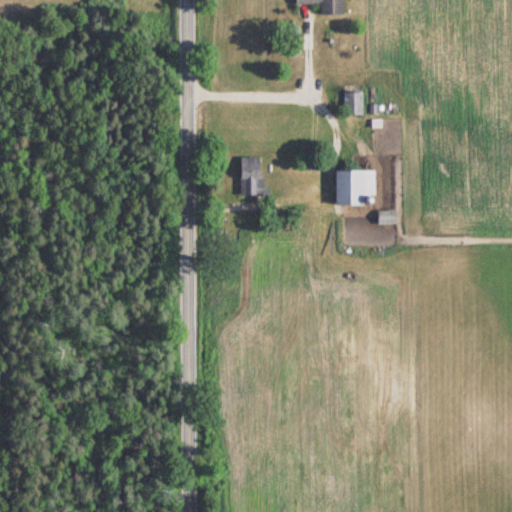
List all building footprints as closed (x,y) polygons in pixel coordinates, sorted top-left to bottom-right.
[(339,0),(291,0),(291,3),(316,3),(316,14),(339,14),(339,0)] [(359,91),(340,91),(340,114),(359,114),(359,91)] [(314,170),(314,149),(297,149),(297,170),(314,170)] [(258,194),(258,156),(236,156),(236,194),(258,194)] [(371,169),(332,169),(332,204),(360,204),(360,194),(371,194),(371,169)] [(374,224),(393,224),(393,210),(374,210),(374,224)]
